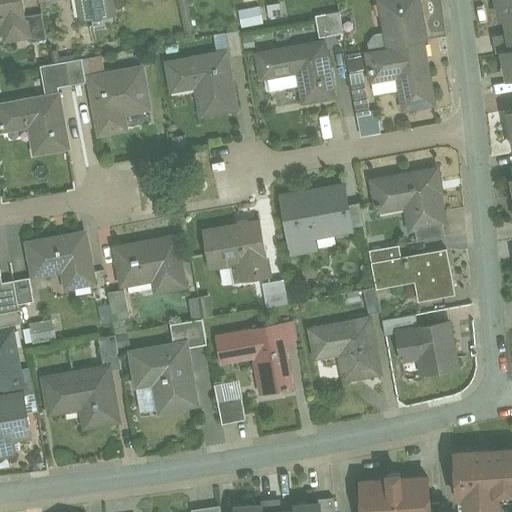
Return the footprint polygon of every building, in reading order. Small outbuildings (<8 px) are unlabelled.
[(25,0),(0,0),(0,22),(5,22),(8,38),(31,34),(28,14),(25,0)] [(115,0),(83,0),(87,18),(118,13),(115,0)] [(421,0),(383,0),(391,45),(424,39),(428,38),(421,0)] [(511,0),(500,0),(503,18),(509,18),(509,17),(511,16),(511,0)] [(256,4),(235,8),(239,25),(259,20),(256,4)] [(341,9),(318,13),(322,35),(344,31),(344,33),(345,33),(341,9)] [(44,11),(28,14),(31,34),(32,40),(48,37),(44,11)] [(511,16),(509,17),(509,18),(511,34),(499,37),(502,50),(506,50),(511,48),(511,16)] [(241,27),(228,30),(232,54),(246,52),(241,27)] [(391,45),(370,49),(373,69),(399,65),(406,105),(435,100),(424,39),(391,45)] [(328,42),(297,48),(296,43),(258,50),(258,52),(259,52),(262,72),(273,70),(298,66),(304,101),(338,95),(328,42)] [(227,50),(170,60),(174,79),(198,75),(204,111),(237,104),(227,50)] [(83,56),(68,59),(72,82),(87,79),(83,56)] [(68,59),(42,64),(48,93),(61,91),(60,84),(72,82),(68,59)] [(143,65),(92,75),(101,130),(122,126),(119,110),(150,104),(143,65)] [(367,81),(354,83),(359,113),(373,111),(367,81)] [(48,93),(0,102),(0,107),(4,129),(30,125),(35,152),(71,145),(61,91),(48,93)] [(147,108),(123,113),(125,125),(149,119),(147,108)] [(438,166),(374,178),(379,208),(380,207),(380,203),(381,203),(381,201),(407,197),(412,227),(417,226),(444,221),(446,220),(439,181),(441,181),(438,166)] [(345,183),(323,187),(323,191),(314,192),(313,190),(284,195),(294,249),(317,245),(314,228),(335,224),(336,228),(353,225),(349,202),(345,183)] [(363,199),(349,202),(353,225),(367,223),(363,199)] [(262,218),(205,229),(212,264),(246,258),(250,277),(271,273),(268,254),(269,254),(262,218)] [(444,221),(417,226),(419,239),(446,234),(444,221)] [(87,230),(30,240),(36,273),(70,267),(73,283),(96,279),(87,230)] [(178,234),(119,245),(125,281),(162,275),(164,287),(187,283),(178,234)] [(448,246),(403,254),(401,242),(372,248),(378,281),(416,276),(421,300),(457,293),(448,246)] [(32,275),(16,277),(20,301),(36,298),(32,275)] [(287,276),(265,280),(270,304),(291,300),(287,276)] [(16,277),(4,279),(6,289),(4,290),(8,310),(21,307),(20,301),(16,277)] [(378,285),(366,287),(371,313),(383,310),(378,285)] [(127,286),(110,289),(115,319),(132,316),(127,286)] [(206,292),(184,296),(188,315),(210,311),(206,292)] [(8,310),(0,311),(0,325),(24,321),(21,307),(8,310)] [(418,312),(385,319),(387,333),(400,331),(400,330),(420,326),(418,312)] [(204,316),(172,322),(176,342),(189,340),(190,345),(209,342),(204,316)] [(373,317),(313,328),(318,356),(320,355),(319,350),(341,346),(347,378),(383,372),(373,317)] [(21,322),(22,338),(50,336),(49,320),(21,322)] [(420,326),(400,330),(400,331),(404,357),(422,354),(425,373),(458,367),(450,321),(420,326)] [(284,322),(220,333),(225,359),(258,353),(265,390),(285,386),(286,389),(291,388),(290,386),(295,385),(284,322)] [(13,329),(0,331),(0,384),(4,383),(23,380),(13,329)] [(118,332),(101,335),(106,364),(111,363),(112,368),(124,366),(118,332)] [(176,342),(133,350),(139,383),(156,379),(162,409),(183,405),(181,397),(198,394),(194,370),(192,371),(188,352),(191,352),(190,345),(189,340),(176,342)] [(106,364),(46,376),(53,411),(67,408),(67,404),(85,401),(87,410),(85,410),(87,424),(121,418),(112,368),(111,363),(106,364)] [(23,380),(4,383),(6,395),(25,392),(37,390),(34,378),(23,380)] [(0,452),(6,452),(2,430),(30,425),(25,392),(6,395),(0,396),(0,452)] [(244,394),(219,398),(224,422),(248,418),(244,394)] [(485,450),(456,452),(459,496),(467,496),(468,508),(500,505),(499,493),(511,492),(511,448),(495,449),(485,450)] [(402,472),(389,473),(389,478),(362,480),(364,511),(431,511),(431,502),(429,475),(402,477),(402,472)] [(336,511),(335,496),(320,498),(321,503),(321,511),(336,511)] [(295,511),(296,509),(278,511),(277,499),(263,500),(264,504),(264,511),(295,511)] [(443,511),(443,501),(431,502),(431,511),(443,511)] [(321,511),(321,503),(295,505),(296,509),(295,511),(321,511)]
